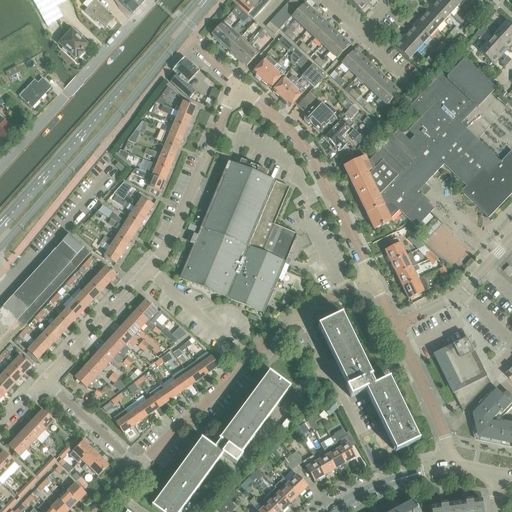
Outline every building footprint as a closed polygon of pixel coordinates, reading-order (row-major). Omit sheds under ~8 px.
[(31,0),(46,26),(62,18),(56,6),(67,0),(31,0)] [(132,0),(117,0),(118,1),(133,14),(140,7),(132,0)] [(270,0),(246,0),(245,1),(244,0),(229,0),(252,20),(270,0)] [(295,0),(291,0),(285,7),(294,15),(302,6),(295,0)] [(364,0),(348,0),(361,12),(368,4),(364,0)] [(448,0),(436,0),(435,2),(449,15),(456,7),(448,0)] [(106,29),(107,27),(111,30),(116,24),(113,21),(114,19),(95,1),(84,12),(95,22),(97,20),(106,29)] [(435,2),(428,9),(443,22),(449,15),(435,2)] [(305,3),(302,6),(294,15),(291,17),(299,25),(312,10),(305,3)] [(285,7),(281,10),(290,18),(291,17),(294,15),(285,7)] [(428,9),(421,17),(436,30),(443,22),(428,9)] [(281,10),(277,15),(286,23),(290,18),(281,10)] [(299,25),(307,32),(320,17),(312,10),(299,25)] [(470,20),(474,15),(470,12),(466,16),(470,20)] [(277,15),(274,19),(282,27),(286,23),(277,15)] [(307,32),(314,39),(327,24),(320,17),(307,32)] [(421,17),(414,24),(429,38),(436,30),(421,17)] [(274,19),(270,23),(278,31),(282,27),(274,19)] [(211,34),(220,43),(232,30),(223,21),(211,34)] [(511,40),(511,26),(507,21),(500,29),(511,40)] [(274,35),(278,31),(270,23),(266,27),(274,35)] [(314,39),(322,45),(335,31),(327,24),(314,39)] [(414,24),(408,32),(422,45),(429,38),(414,24)] [(456,35),(460,30),(456,26),(452,31),(456,35)] [(511,40),(500,29),(493,37),(507,50),(511,44),(511,40)] [(87,45),(77,36),(78,35),(72,30),(67,35),(63,31),(57,37),(61,41),(59,44),(74,58),(75,57),(78,59),(83,53),(81,52),(87,45)] [(220,43),(229,51),(241,38),(232,30),(220,43)] [(322,45),(329,52),(342,38),(335,31),(322,45)] [(408,32),(401,39),(415,52),(422,45),(408,32)] [(279,41),(289,50),(292,47),(282,37),(279,41)] [(493,37),(486,44),(500,57),(507,50),(493,37)] [(229,51),(237,58),(249,45),(241,38),(229,51)] [(350,45),(342,38),(329,52),(336,59),(350,45)] [(401,39),(394,47),(408,60),(415,52),(401,39)] [(442,50),(446,45),(442,41),(438,46),(442,50)] [(486,44),(479,52),(493,65),(500,57),(486,44)] [(258,54),(249,45),(237,58),(246,67),(258,54)] [(289,50),(299,60),(303,56),(292,47),(289,50)] [(341,64),(349,71),(362,57),(354,50),(341,64)] [(313,53),(309,58),(314,62),(318,58),(313,53)] [(299,60),(309,69),(312,65),(303,56),(299,60)] [(253,73),(261,80),(276,65),(267,57),(253,73)] [(349,71),(356,78),(370,64),(362,57),(349,71)] [(188,100),(195,92),(187,85),(199,72),(186,59),(183,59),(172,71),(176,76),(170,83),(188,100)] [(365,156),(343,167),(374,230),(390,222),(389,221),(398,211),(416,228),(419,224),(429,214),(433,210),(416,193),(418,191),(425,185),(443,165),(466,187),(460,193),(488,219),(511,193),(511,152),(511,151),(500,163),(465,129),(460,124),(463,122),(476,107),(477,108),(494,90),(463,60),(446,78),(441,73),(409,107),(421,118),(408,131),(413,137),(409,142),(397,130),(374,154),(375,155),(368,162),(365,156)] [(356,78),(364,85),(377,71),(370,64),(356,78)] [(285,73),(276,65),(261,80),(270,88),(285,73)] [(312,65),(309,69),(301,78),(313,89),(325,77),(312,65)] [(5,72),(8,77),(20,71),(17,66),(5,72)] [(418,73),(415,70),(410,76),(413,79),(418,73)] [(364,85),(371,92),(385,78),(377,71),(364,85)] [(296,83),(298,81),(292,76),(287,81),(284,78),(273,91),(281,99),(296,83)] [(371,92),(379,99),(392,85),(385,78),(371,92)] [(51,87),(42,79),(37,83),(34,80),(19,97),(32,108),(51,87)] [(281,99),(290,107),(302,94),(301,94),(304,91),(296,83),(281,99)] [(400,92),(392,85),(379,99),(386,106),(400,92)] [(212,89),(208,99),(215,101),(219,92),(212,89)] [(497,98),(500,101),(503,99),(503,96),(506,93),(504,92),(504,91),(497,98)] [(315,99),(309,93),(297,106),(303,113),(315,99)] [(160,98),(156,103),(163,106),(166,101),(160,98)] [(346,101),(341,105),(348,111),(351,107),(352,106),(346,101)] [(173,105),(171,110),(191,118),(195,107),(183,102),(180,108),(173,105)] [(336,119),(332,116),(335,113),(329,107),(327,110),(318,102),(303,118),(304,119),(304,122),(307,125),(310,124),(320,133),(328,124),(330,126),(336,119)] [(154,105),(148,113),(155,115),(158,106),(154,105)] [(176,118),(174,123),(187,129),(191,118),(171,110),(162,106),(160,111),(176,118)] [(348,111),(342,117),(344,119),(342,122),(341,121),(325,138),(335,148),(335,150),(337,152),(340,151),(347,143),(342,138),(350,130),(345,125),(357,112),(351,107),(348,111)] [(0,142),(1,144),(9,135),(7,134),(11,129),(2,121),(3,120),(0,117),(0,142)] [(367,117),(362,122),(367,127),(366,128),(370,132),(376,126),(367,117)] [(141,122),(135,132),(139,134),(144,123),(141,122)] [(164,132),(165,132),(182,139),(187,129),(174,123),(171,129),(158,123),(156,128),(164,132)] [(358,144),(370,132),(366,128),(365,128),(354,140),(358,144)] [(139,134),(135,132),(128,142),(135,144),(139,134)] [(160,143),(165,145),(165,144),(178,150),(182,139),(165,132),(160,143)] [(162,150),(160,155),(173,160),(178,150),(165,144),(165,145),(162,150)] [(158,161),(156,166),(169,171),(173,160),(151,151),(146,149),(144,155),(158,161)] [(93,168),(96,171),(100,167),(103,170),(114,157),(107,151),(93,168)] [(120,151),(118,153),(127,161),(129,155),(120,151)] [(263,315),(297,235),(273,225),(289,188),(265,178),(268,172),(241,161),(238,166),(228,162),(197,236),(193,235),(189,244),(193,245),(179,279),(263,315)] [(149,162),(144,173),(152,176),(164,181),(169,171),(156,166),(149,162)] [(121,172),(123,169),(118,164),(115,167),(121,172)] [(135,170),(131,174),(149,182),(147,187),(145,192),(149,194),(157,198),(160,193),(164,183),(164,181),(152,176),(144,173),(142,172),(142,173),(137,171),(136,170),(135,170)] [(146,216),(153,206),(141,198),(138,204),(126,196),(123,200),(123,201),(126,203),(130,205),(146,216)] [(132,213),(129,218),(140,226),(146,216),(135,208),(132,213)] [(112,213),(108,219),(110,220),(134,235),(140,226),(129,218),(126,223),(117,217),(117,216),(112,213)] [(110,220),(108,225),(120,232),(116,237),(128,245),(134,235),(110,220)] [(435,220),(424,232),(425,234),(429,236),(440,224),(437,222),(435,220)] [(406,233),(404,229),(397,232),(399,237),(406,233)] [(8,302),(2,307),(8,312),(23,326),(76,269),(76,268),(76,269),(90,254),(69,234),(55,250),(8,302)] [(418,238),(424,243),(427,240),(422,234),(418,238)] [(116,237),(113,243),(104,237),(101,242),(122,255),(128,245),(116,237)] [(384,251),(390,263),(406,256),(397,238),(390,241),(393,247),(384,251)] [(418,241),(413,246),(417,250),(423,247),(418,241)] [(101,242),(98,246),(103,249),(103,248),(107,251),(104,257),(115,265),(122,255),(101,242)] [(390,263),(396,276),(416,266),(414,261),(409,263),(406,256),(390,263)] [(427,260),(433,266),(437,261),(433,257),(427,260)] [(418,280),(414,273),(419,270),(416,266),(396,276),(402,288),(418,280)] [(106,267),(98,276),(108,285),(116,276),(106,267)] [(98,276),(90,284),(100,293),(108,285),(98,276)] [(422,278),(418,280),(402,288),(408,300),(428,290),(422,278)] [(90,284),(82,292),(92,302),(100,293),(90,284)] [(74,300),(74,301),(84,310),(92,302),(82,292),(78,297),(74,300)] [(71,297),(63,305),(76,318),(84,310),(74,301),(74,300),(71,297)] [(145,301),(137,310),(148,320),(148,321),(155,328),(161,333),(163,329),(164,329),(161,327),(155,321),(161,315),(159,313),(156,311),(145,301)] [(62,314),(58,317),(68,327),(76,318),(63,305),(58,310),(62,314)] [(2,307),(0,309),(0,351),(23,326),(2,307)] [(155,328),(148,321),(148,320),(137,310),(129,318),(140,328),(144,324),(152,332),(153,331),(158,336),(160,334),(161,333),(155,328)] [(419,441),(419,440),(416,441),(387,381),(389,380),(389,379),(374,386),(340,317),(342,316),(342,315),(318,327),(321,326),(351,386),(345,389),(350,398),(368,390),(398,450),(395,452),(419,441)] [(58,317),(51,326),(61,335),(68,327),(58,317)] [(129,318),(122,327),(133,337),(140,328),(129,318)] [(46,330),(43,334),(53,343),(61,335),(51,326),(50,326),(47,322),(43,327),(46,330)] [(127,343),(133,348),(138,343),(132,338),(133,337),(122,327),(114,336),(125,346),(127,343)] [(161,333),(160,334),(173,345),(174,344),(177,341),(164,330),(163,329),(161,333)] [(172,336),(178,342),(186,336),(179,329),(172,336)] [(37,360),(45,352),(35,342),(35,343),(26,335),(23,331),(19,336),(22,338),(21,339),(30,348),(27,351),(37,360)] [(43,334),(35,342),(45,352),(53,343),(43,334)] [(122,358),(122,357),(126,353),(122,349),(125,346),(114,336),(106,344),(122,358)] [(447,380),(464,413),(491,384),(470,340),(436,357),(447,380)] [(113,359),(119,364),(124,358),(122,357),(122,358),(106,344),(98,353),(109,363),(113,359)] [(98,353),(90,361),(101,371),(109,363),(98,353)] [(204,362),(198,365),(205,375),(217,367),(210,357),(207,353),(201,357),(204,362)] [(171,359),(167,354),(161,359),(165,364),(171,359)] [(11,357),(7,360),(7,361),(23,375),(31,366),(20,356),(15,361),(11,357)] [(150,373),(162,364),(159,360),(148,369),(150,373)] [(8,369),(3,374),(14,384),(23,375),(7,361),(3,365),(8,369)] [(90,361),(82,370),(94,380),(101,371),(90,361)] [(189,365),(183,370),(186,374),(187,374),(194,384),(205,375),(198,365),(195,361),(189,365)] [(82,370),(74,379),(86,389),(94,380),(82,370)] [(180,378),(175,382),(182,392),(194,384),(187,374),(186,374),(183,370),(177,374),(180,378)] [(176,511),(188,496),(220,453),(235,465),(242,456),(238,453),(287,387),(289,389),(290,388),(269,373),(268,373),(271,375),(216,450),(201,439),(201,440),(203,442),(154,509),(152,507),(152,508),(157,511),(176,511)] [(0,387),(6,393),(14,384),(3,374),(0,377),(0,387)] [(168,386),(163,390),(170,400),(182,392),(175,382),(174,382),(171,378),(165,382),(168,386)] [(154,390),(148,394),(151,399),(158,409),(170,400),(163,390),(160,386),(154,390)] [(105,387),(101,392),(103,393),(103,394),(110,398),(115,394),(105,387)] [(495,388),(470,415),(476,439),(511,446),(511,422),(503,421),(502,418),(511,407),(511,404),(511,396),(508,392),(504,396),(495,388)] [(145,403),(139,407),(146,417),(158,409),(151,399),(145,403)] [(329,416),(333,412),(337,408),(333,401),(323,410),(329,416)] [(139,407),(128,415),(127,415),(134,425),(146,417),(139,407)] [(42,411),(33,420),(44,430),(48,426),(53,421),(42,411)] [(122,434),(134,425),(127,415),(128,415),(124,411),(119,414),(122,419),(115,424),(122,434)] [(312,414),(306,420),(312,432),(314,431),(314,415),(312,414)] [(291,422),(286,419),(280,427),(285,430),(291,422)] [(36,439),(41,433),(44,430),(33,420),(25,429),(36,439)] [(25,429),(17,438),(28,448),(36,439),(25,429)] [(60,431),(57,434),(64,441),(67,438),(60,431)] [(345,464),(350,461),(350,462),(355,459),(354,458),(356,458),(348,444),(351,442),(347,436),(337,442),(334,436),(330,439),(333,444),(334,444),(345,464)] [(17,438),(8,447),(24,462),(30,455),(25,451),(28,448),(17,438)] [(68,453),(79,441),(76,438),(65,450),(68,453)] [(326,456),(334,470),(345,464),(334,444),(333,444),(330,439),(320,445),(326,456)] [(72,452),(81,460),(92,450),(83,441),(72,452)] [(65,450),(58,457),(61,460),(62,459),(68,453),(65,450)] [(85,473),(89,469),(100,458),(92,450),(81,460),(85,465),(81,469),(85,473)] [(303,463),(296,452),(290,457),(297,467),(303,463)] [(0,467),(10,477),(10,476),(19,468),(3,453),(0,455),(0,467)] [(326,456),(316,462),(324,476),(334,470),(326,456)] [(52,457),(45,464),(49,468),(55,461),(52,457)] [(290,457),(283,462),(292,471),(297,467),(290,457)] [(303,463),(306,468),(305,468),(314,482),(319,479),(319,480),(323,477),(324,476),(316,462),(313,457),(303,463)] [(108,466),(100,458),(89,469),(98,477),(108,466)] [(62,459),(61,460),(58,463),(63,467),(66,464),(62,459)] [(263,459),(255,468),(257,470),(258,472),(267,463),(263,459)] [(39,478),(49,468),(45,464),(35,475),(39,478)] [(0,467),(0,484),(2,486),(10,477),(0,467)] [(58,467),(54,471),(59,475),(62,471),(58,467)] [(257,470),(249,478),(253,482),(261,474),(258,472),(257,470)] [(292,471),(283,479),(287,484),(299,495),(302,492),(303,492),(306,489),(306,488),(307,487),(292,471)] [(33,477),(23,489),(26,492),(36,481),(33,477)] [(249,478),(245,482),(249,487),(253,483),(253,482),(249,478)] [(45,487),(50,482),(46,479),(42,484),(45,487)] [(283,479),(274,487),(275,488),(279,492),(290,503),(297,496),(299,495),(287,484),(283,479)] [(75,484),(66,493),(77,503),(86,494),(75,484)] [(272,491),(266,496),(267,497),(270,500),(282,511),(290,503),(279,492),(275,488),(272,491)] [(20,499),(26,492),(23,489),(16,495),(20,499)] [(60,491),(54,496),(58,500),(69,511),(77,503),(66,493),(64,495),(60,491)] [(264,500),(258,506),(263,511),(281,511),(282,511),(270,500),(267,497),(264,500)] [(9,509),(16,502),(13,499),(6,506),(9,509)] [(58,500),(50,508),(53,511),(67,511),(69,511),(58,500)] [(263,511),(258,506),(252,500),(249,503),(254,508),(253,508),(256,511),(263,511)] [(482,511),(481,500),(472,502),(472,500),(465,501),(465,503),(456,504),(456,511),(482,511)] [(216,511),(232,511),(235,509),(226,501),(216,511)] [(418,511),(413,501),(393,511),(418,511)]
